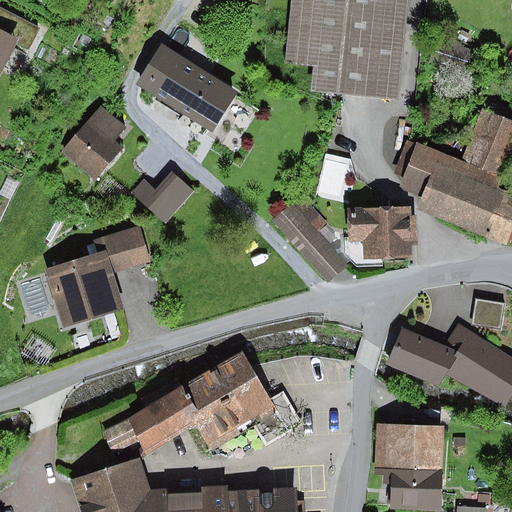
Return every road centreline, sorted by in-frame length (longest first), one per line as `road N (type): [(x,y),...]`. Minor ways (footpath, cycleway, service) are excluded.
road 1 (residential): [(327,297),(135,115),(132,81),(178,4)]
road 2 (unclassified): [(327,297),(47,387)]
road 3 (residential): [(375,287),(351,511)]
road 4 (unclassified): [(511,267),(375,287)]
